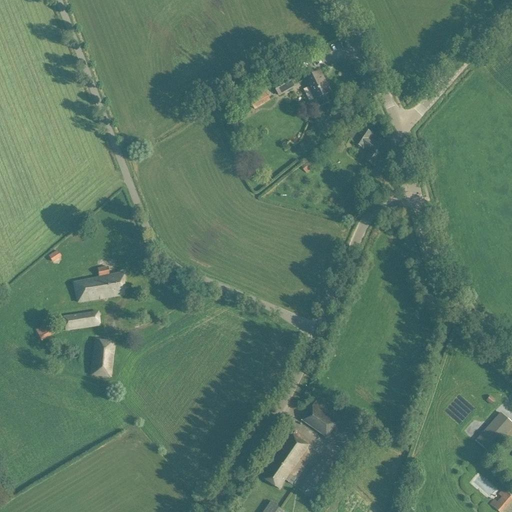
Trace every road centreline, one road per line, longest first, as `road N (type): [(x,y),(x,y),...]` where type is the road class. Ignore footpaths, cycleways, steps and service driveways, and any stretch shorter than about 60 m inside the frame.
road 1 (unclassified): [(317,331),(178,269),(63,0)]
road 2 (unclassified): [(207,511),(286,396),(317,331)]
road 3 (tertiary): [(511,357),(447,289),(418,198)]
road 4 (unclassified): [(317,331),(372,213),(418,198)]
road 5 (unclassified): [(399,123),(424,106),(511,7)]
road 6 (tertiary): [(399,123),(338,0)]
